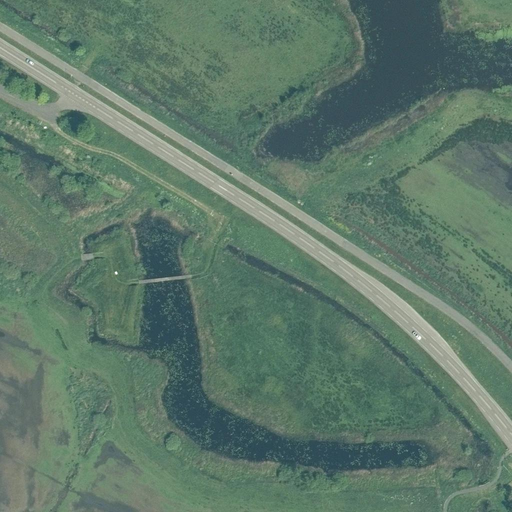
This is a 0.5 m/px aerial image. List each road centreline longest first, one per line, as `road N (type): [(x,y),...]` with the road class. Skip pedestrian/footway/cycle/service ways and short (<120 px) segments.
road 1 (unclassified): [(511,368),(438,303),(80,77)]
road 2 (secondary): [(469,383),(343,267),(71,92)]
